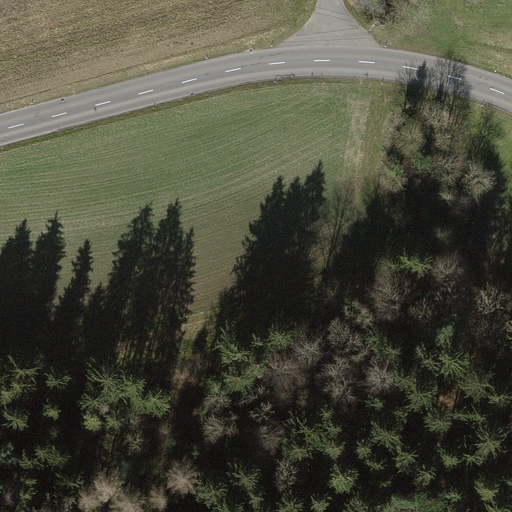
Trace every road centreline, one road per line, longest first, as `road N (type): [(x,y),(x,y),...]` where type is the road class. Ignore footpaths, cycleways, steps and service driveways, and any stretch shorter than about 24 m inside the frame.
road 1 (tertiary): [(330,60),(241,69),(0,130)]
road 2 (tertiary): [(511,97),(412,68),(330,60)]
